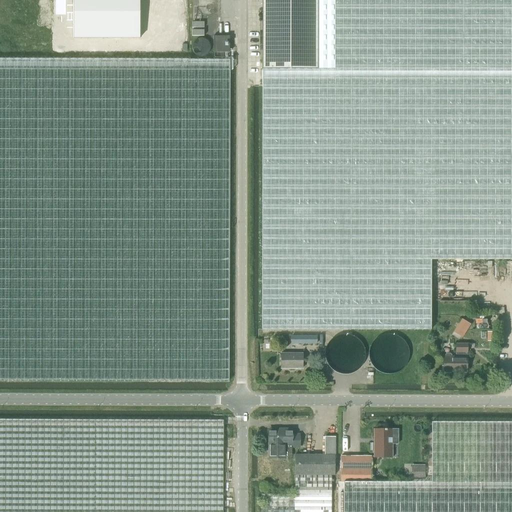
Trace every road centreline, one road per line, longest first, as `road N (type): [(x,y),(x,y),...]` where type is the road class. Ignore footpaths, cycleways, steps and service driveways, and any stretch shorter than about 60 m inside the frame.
road 1 (unclassified): [(244,0),(244,399)]
road 2 (unclassified): [(244,399),(511,402)]
road 3 (unclassified): [(0,398),(244,399)]
